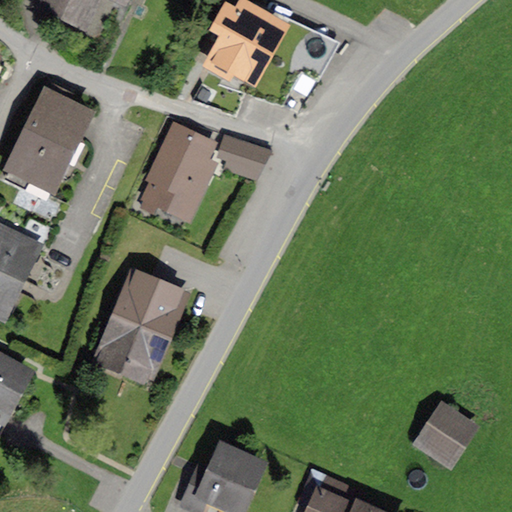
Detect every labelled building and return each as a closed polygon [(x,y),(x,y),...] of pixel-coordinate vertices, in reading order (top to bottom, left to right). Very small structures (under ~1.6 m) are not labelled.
[(46,0),(42,10),(87,30),(100,0),(105,0),(123,8),(126,0),(46,0)] [(287,27),(244,3),(206,70),(249,94),(287,27)] [(97,114),(46,89),(5,173),(56,197),(97,114)] [(226,152),(175,130),(140,209),(192,231),(226,152)] [(44,248),(0,228),(0,321),(9,326),(44,248)] [(188,297),(133,275),(98,363),(153,385),(188,297)] [(32,380),(0,363),(0,427),(5,431),(32,380)] [(445,410),(421,447),(451,467),(475,430),(445,410)] [(245,511),(264,467),(223,449),(200,504),(219,511),(245,511)] [(373,511),(350,503),(316,491),(308,511),(373,511)]
